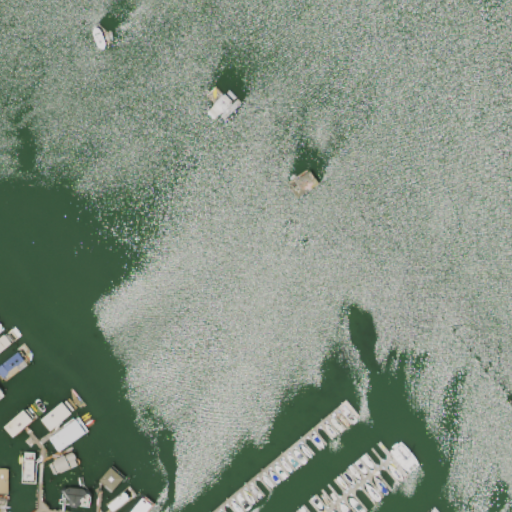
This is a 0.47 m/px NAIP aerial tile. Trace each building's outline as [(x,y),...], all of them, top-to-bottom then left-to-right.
[(0,337),(5,333),(12,341),(0,351),(0,337)] [(0,365),(0,377),(2,380),(25,363),(17,352),(0,365)] [(62,400),(71,412),(49,430),(39,419),(62,400)] [(23,409),(32,419),(12,436),(3,425),(23,409)] [(77,416),(87,431),(58,451),(48,436),(77,416)] [(22,451),(35,452),(33,482),(20,481),(22,451)] [(71,452),(77,464),(54,474),(48,462),(71,452)] [(98,480),(111,491),(122,477),(109,466),(98,480)] [(60,502),(61,490),(67,487),(84,489),(88,494),(86,506),(60,502)] [(125,488),(132,496),(112,511),(105,504),(125,488)] [(128,511),(142,497),(152,505),(145,511),(128,511)]
